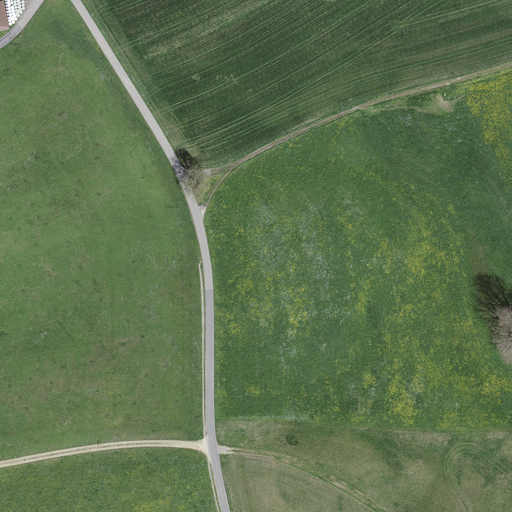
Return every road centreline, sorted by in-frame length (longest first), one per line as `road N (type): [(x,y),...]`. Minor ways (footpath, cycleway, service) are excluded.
road 1 (unclassified): [(76,0),(160,135),(200,230),(210,285),(211,445),(226,511)]
road 2 (track): [(183,178),(227,170),(376,101),(511,67)]
road 3 (track): [(0,464),(118,446),(211,445)]
road 4 (track): [(385,511),(299,461),(211,445)]
